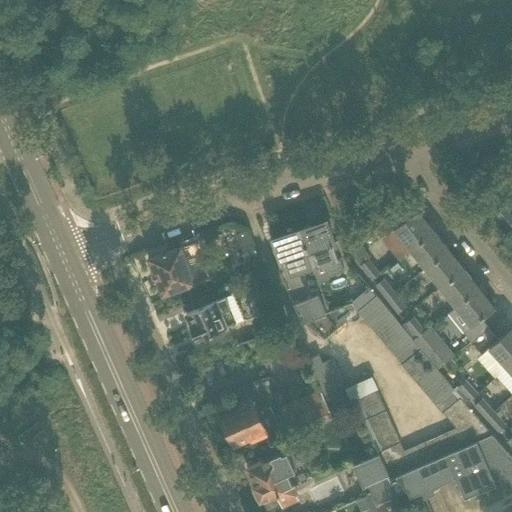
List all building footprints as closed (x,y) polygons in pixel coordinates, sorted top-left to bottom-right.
[(498,198),(494,194),(491,190),(482,198),(486,202),(490,206),(498,198)] [(509,227),(511,224),(511,215),(506,208),(498,215),(509,227)] [(411,248),(434,230),(418,209),(394,228),(397,232),(391,237),(405,253),(411,248)] [(333,245),(335,245),(327,220),(299,230),(313,268),(328,263),(331,273),(332,274),(342,270),(333,245)] [(302,284),(298,273),(313,268),(299,230),(273,238),(281,263),(283,263),(291,288),(302,284)] [(426,267),(449,249),(434,230),(411,248),(426,267)] [(361,262),(370,257),(360,239),(359,238),(350,244),(351,246),(361,262)] [(258,255),(254,243),(241,248),(246,259),(258,255)] [(149,257),(162,296),(200,282),(195,268),(191,269),(182,245),(149,257)] [(464,268),(449,249),(426,267),(441,286),(464,268)] [(361,265),(372,279),(380,273),(369,258),(361,265)] [(464,268),(441,286),(457,306),(480,288),(464,268)] [(272,280),(268,270),(248,279),(252,288),(272,280)] [(376,284),(388,298),(396,292),(384,278),(376,284)] [(495,308),(480,288),(457,306),(447,313),(463,332),(495,308)] [(396,292),(388,298),(399,313),(407,307),(396,292)] [(197,337),(198,339),(237,322),(244,319),(233,293),(217,300),(187,314),(192,326),(190,329),(193,336),(197,337)] [(353,302),(327,312),(319,293),(295,303),(303,321),(325,339),(357,312),(353,302)] [(376,295),(358,311),(365,319),(383,304),(376,295)] [(261,311),(266,329),(289,321),(283,303),(261,311)] [(383,304),(365,319),(372,327),(390,312),(383,304)] [(372,327),(379,335),(397,320),(390,312),(372,327)] [(418,336),(426,330),(415,317),(407,323),(418,336)] [(379,335),(387,345),(405,330),(397,320),(379,335)] [(445,343),(431,326),(426,330),(418,336),(413,340),(420,349),(427,357),(445,343)] [(507,367),(511,361),(511,327),(489,348),(507,367)] [(387,345),(395,354),(413,339),(405,330),(387,345)] [(413,339),(395,354),(403,364),(420,349),(413,340),(413,339)] [(454,355),(445,343),(427,357),(429,359),(437,368),(437,369),(442,366),(454,355)] [(420,349),(403,364),(411,374),(429,359),(427,357),(420,349)] [(320,355),(307,361),(311,369),(324,363),(320,355)] [(324,363),(311,369),(315,379),(337,369),(332,359),(324,363)] [(429,359),(411,374),(419,383),(437,368),(429,359)] [(437,368),(419,383),(427,393),(445,378),(437,369),(437,368)] [(337,369),(315,379),(319,388),(320,389),(342,379),(337,369)] [(347,389),(324,400),(329,411),(355,399),(377,389),(379,388),(373,375),(346,387),(347,389)] [(427,393),(435,403),(453,388),(445,378),(427,393)] [(320,389),(324,400),(347,389),(346,387),(342,379),(320,389)] [(458,386),(471,400),(478,393),(466,380),(458,386)] [(270,405),(265,407),(256,411),(250,399),(237,405),(239,409),(223,416),(230,430),(226,431),(231,442),(234,440),(235,443),(251,435),(252,438),(274,428),(278,435),(291,429),(329,411),(324,400),(320,389),(319,388),(280,405),(283,412),(275,416),(270,405)] [(461,397),(453,388),(435,403),(443,412),(444,411),(461,397)] [(377,389),(355,399),(359,410),(382,399),(377,389)] [(461,397),(444,411),(450,420),(468,406),(461,397)] [(487,418),(494,411),(482,398),(475,404),(487,418)] [(382,399),(359,410),(364,420),(386,410),(382,399)] [(450,420),(457,428),(480,420),(468,406),(450,420)] [(386,410),(364,420),(369,430),(391,420),(386,410)] [(507,425),(494,411),(487,418),(499,432),(507,425)] [(369,430),(374,441),(396,430),(391,420),(369,430)] [(480,420),(457,428),(464,444),(489,432),(480,420)] [(464,444),(457,428),(446,432),(454,449),(464,444)] [(374,441),(379,451),(401,441),(396,430),(374,441)] [(500,498),(511,493),(511,492),(511,457),(492,436),(489,432),(464,444),(454,449),(443,454),(433,458),(423,463),(412,468),(389,479),(381,460),(379,455),(352,467),(361,488),(368,485),(371,492),(376,503),(406,490),(410,498),(455,478),(464,500),(495,486),(500,498)] [(454,449),(446,432),(436,437),(443,454),(454,449)] [(443,454),(436,437),(426,441),(433,458),(443,454)] [(401,441),(379,451),(380,454),(379,455),(381,460),(405,450),(401,441)] [(433,458),(426,441),(415,446),(423,463),(433,458)] [(423,463),(415,446),(405,450),(412,468),(423,463)] [(412,468),(405,450),(381,460),(389,479),(412,468)] [(287,452),(282,455),(281,453),(250,467),(248,471),(255,485),(252,489),(256,498),(261,498),(261,500),(260,501),(264,511),(266,511),(299,497),(288,474),(296,470),(287,452)] [(376,503),(371,492),(356,499),(361,511),(394,511),(403,508),(397,496),(377,505),(376,503)]
